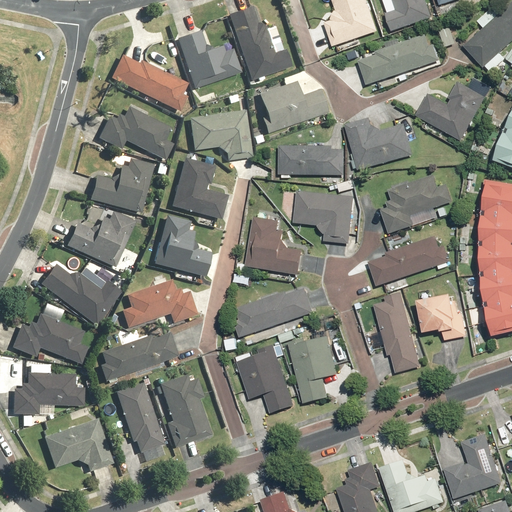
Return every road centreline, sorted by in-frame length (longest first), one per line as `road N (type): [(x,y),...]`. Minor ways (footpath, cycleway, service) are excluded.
road 1 (residential): [(114,511),(511,373)]
road 2 (residential): [(82,11),(49,157),(0,269)]
